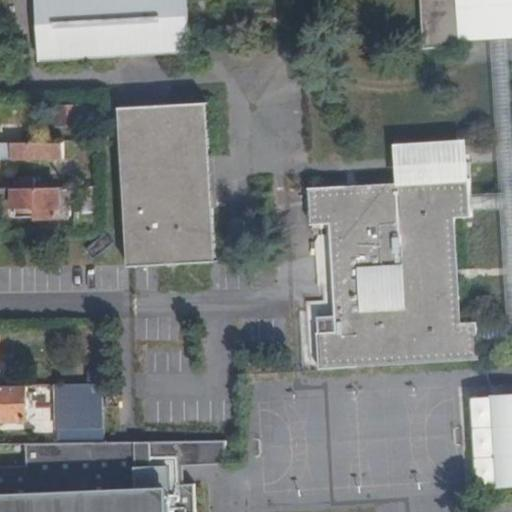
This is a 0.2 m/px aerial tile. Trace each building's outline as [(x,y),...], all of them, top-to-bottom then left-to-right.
[(123,55),(172,51),(187,51),(183,0),(35,0),(39,61),(123,55)] [(461,46),(461,40),(460,29),(511,25),(511,0),(419,0),(422,47),(461,46)] [(511,25),(460,29),(461,40),(491,39),(505,38),(511,38),(511,25)] [(511,139),(505,38),(491,39),(502,191),(503,209),(511,322),(477,324),(478,342),(511,339),(511,139)] [(127,107),(176,104),(172,51),(123,55),(127,107)] [(206,105),(176,104),(127,107),(120,107),(130,266),(215,261),(206,105)] [(83,105),(56,106),(57,125),(83,125),(83,105)] [(83,125),(96,124),(96,105),(83,105),(83,125)] [(61,159),(61,142),(9,143),(9,159),(61,159)] [(0,159),(9,159),(9,143),(0,143),(0,159)] [(397,186),(468,183),(467,149),(395,152),(397,186)] [(13,179),(13,189),(32,188),(33,178),(13,179)] [(469,210),(469,192),(468,183),(397,186),(345,189),(344,185),(310,187),(311,225),(327,224),(334,332),(317,333),(319,370),(478,358),(478,342),(477,324),(477,321),(459,321),(454,221),(470,220),(469,210)] [(81,212),(98,213),(97,188),(80,187),(81,212)] [(13,189),(0,189),(0,205),(17,205),(35,206),(35,217),(56,217),(57,188),(52,188),(32,188),(13,189)] [(503,209),(502,191),(469,192),(469,210),(503,209)] [(35,206),(17,205),(17,218),(35,217),(35,206)] [(77,219),(78,229),(100,229),(99,219),(77,219)] [(57,385),(60,442),(107,440),(104,383),(57,385)] [(26,386),(0,386),(0,415),(3,416),(5,421),(29,421),(26,386)] [(511,392),(472,395),(477,488),(511,484),(511,392)]
